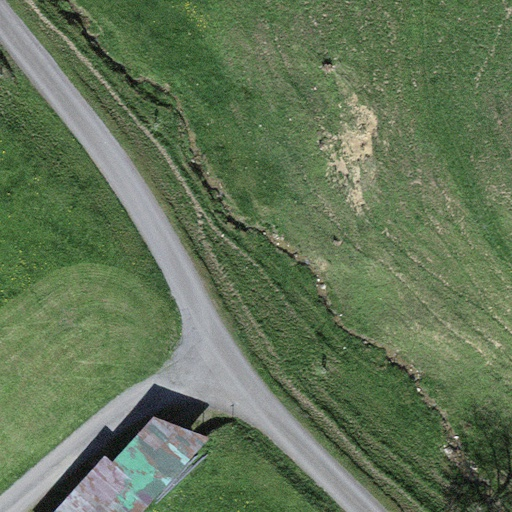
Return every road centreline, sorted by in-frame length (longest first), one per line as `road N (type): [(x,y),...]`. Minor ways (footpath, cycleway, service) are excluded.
road 1 (track): [(20,0),(113,108),(221,359)]
road 2 (track): [(11,511),(221,359)]
road 3 (track): [(221,359),(367,511)]
